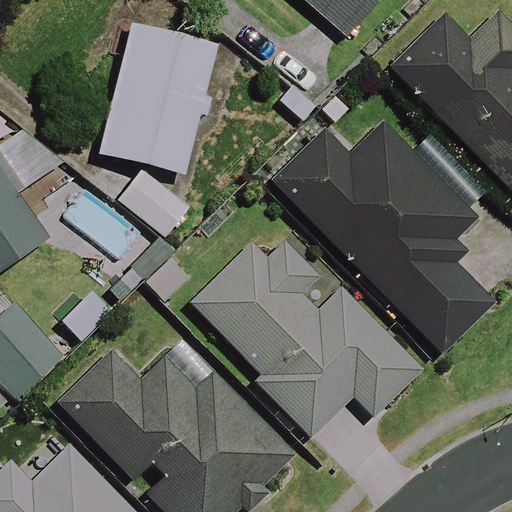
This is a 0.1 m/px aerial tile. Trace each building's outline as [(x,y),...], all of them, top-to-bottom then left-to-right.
[(291,0),(345,46),(385,0),(291,0)] [(434,21),(384,73),(511,197),(511,32),(490,10),(457,44),(434,21)] [(213,48),(121,28),(93,163),(185,182),(213,48)] [(316,138),(264,191),(435,360),(484,310),(443,269),(459,253),(449,243),(468,224),(377,134),(345,167),(316,138)] [(0,272),(39,247),(10,201),(18,196),(0,168),(0,272)] [(180,214),(135,177),(111,206),(157,242),(180,214)] [(261,228),(184,310),(258,380),(252,387),(308,439),(340,404),(366,428),(416,374),(261,228)] [(59,361),(8,306),(0,313),(0,396),(10,407),(59,361)] [(111,351),(53,407),(153,511),(246,511),(291,469),(202,377),(172,346),(138,379),(111,351)] [(124,511),(65,449),(25,487),(1,461),(0,461),(0,511),(124,511)]
